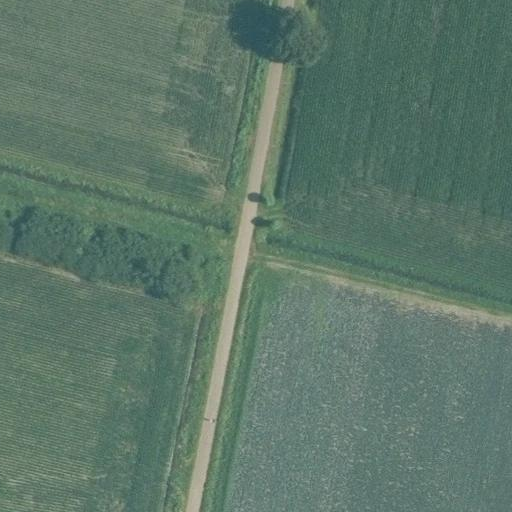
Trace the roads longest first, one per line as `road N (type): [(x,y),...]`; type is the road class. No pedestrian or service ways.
road 1 (unclassified): [(190,511),(289,0)]
road 2 (track): [(239,259),(0,196)]
